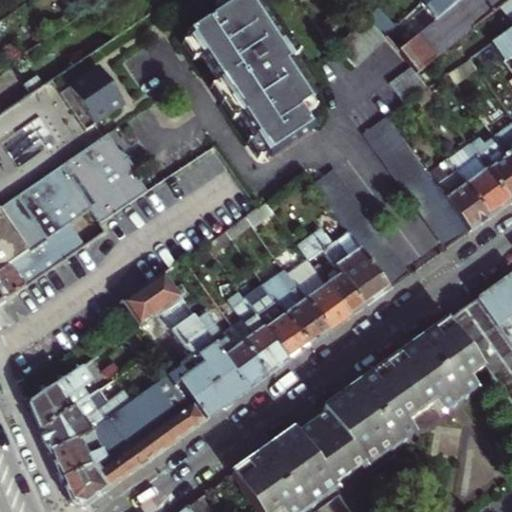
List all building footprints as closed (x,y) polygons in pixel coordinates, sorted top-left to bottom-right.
[(308,102),(311,100),(284,63),(295,55),(288,45),(281,50),(244,0),(240,0),(232,6),(227,0),(226,0),(210,11),(215,18),(182,42),(186,46),(179,51),(191,68),(198,63),(216,88),(209,93),(232,125),(239,120),(254,142),(247,146),(259,163),(266,158),(268,162),(312,130),(302,117),(313,109),(308,102)] [(425,0),(416,8),(420,12),(385,44),(395,58),(447,12),(461,0),(425,0)] [(408,74),(411,78),(495,13),(504,6),(498,0),(461,0),(447,12),(395,58),(408,74)] [(511,30),(511,0),(504,6),(495,13),(509,32),(511,30)] [(348,71),(382,40),(362,20),(329,49),(348,71)] [(511,30),(509,32),(487,48),(502,67),(511,59),(511,30)] [(68,119),(80,137),(121,108),(95,71),(55,99),(68,119)] [(402,108),(422,94),(411,78),(408,74),(387,89),(401,109),(402,108)] [(407,116),(428,101),(422,94),(402,108),(407,116)] [(415,168),(382,123),(358,140),(442,253),(466,236),(415,168)] [(487,139),(511,171),(511,129),(508,123),(487,139)] [(127,167),(105,138),(89,149),(56,173),(86,212),(98,228),(146,194),(139,184),(141,183),(129,165),(127,167)] [(456,155),(443,165),(485,223),(496,215),(507,207),(467,153),(456,138),(448,144),(456,155)] [(511,171),(487,139),(467,153),(507,207),(511,202),(511,171)] [(485,223),(443,165),(435,154),(415,168),(466,236),(475,229),(485,223)] [(162,205),(220,176),(210,156),(152,184),(162,205)] [(320,166),(300,182),(341,237),(384,295),(404,281),(320,166)] [(0,273),(68,225),(86,212),(56,173),(0,212),(0,273)] [(68,225),(0,273),(0,310),(2,309),(85,249),(68,225)] [(318,254),(322,259),(335,278),(360,312),(372,303),(384,295),(341,237),(326,248),(315,234),(292,251),(303,265),(312,258),(318,254)] [(318,254),(312,258),(316,263),(322,259),(318,254)] [(304,266),(284,281),(325,337),(335,330),(345,322),(321,289),(304,266)] [(491,287),(473,300),(511,354),(511,277),(509,274),(491,287)] [(360,312),(335,278),(321,289),(345,322),(353,317),(360,312)] [(158,281),(137,296),(156,321),(162,317),(176,307),(158,281)] [(325,337),(284,281),(265,295),(305,351),(315,344),(325,337)] [(237,301),(284,366),(295,359),(305,351),(265,295),(257,286),(237,301)] [(284,366),(237,301),(230,292),(218,300),(237,326),(228,333),(263,382),(273,374),(284,366)] [(117,310),(134,335),(147,327),(156,321),(137,296),(117,310)] [(511,354),(473,300),(460,309),(444,321),(481,370),(511,412),(511,354)] [(252,390),(263,382),(228,333),(218,340),(202,318),(191,327),(241,397),(252,390)] [(241,397),(191,327),(186,321),(168,334),(189,364),(195,373),(190,377),(191,384),(215,417),(228,407),(241,397)] [(224,479),(248,511),(304,511),(333,491),(330,487),(359,466),(362,470),(411,434),(405,426),(433,407),(439,415),(474,390),(468,380),(481,370),(444,321),(295,428),(240,468),(224,479)] [(195,373),(189,364),(166,379),(184,405),(200,427),(215,417),(191,384),(190,377),(195,373)] [(90,365),(75,376),(53,392),(23,409),(29,423),(35,437),(86,403),(95,397),(83,381),(95,373),(90,365)] [(82,511),(115,488),(151,462),(135,440),(148,431),(160,422),(184,405),(166,379),(129,405),(86,435),(87,439),(45,459),(67,510),(71,511),(82,511)] [(86,435),(129,405),(123,396),(104,409),(95,415),(86,403),(35,437),(40,448),(45,459),(87,439),(86,435)] [(95,397),(86,403),(95,415),(104,409),(95,397)] [(184,405),(160,422),(164,427),(176,444),(188,436),(200,427),(184,405)] [(164,427),(160,422),(148,431),(135,440),(151,462),(164,453),(176,444),(164,427)]
